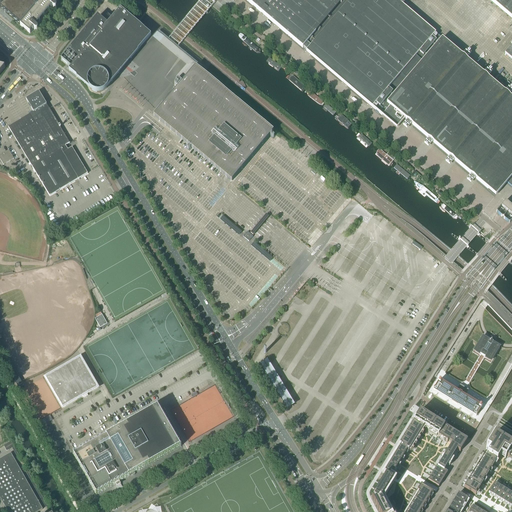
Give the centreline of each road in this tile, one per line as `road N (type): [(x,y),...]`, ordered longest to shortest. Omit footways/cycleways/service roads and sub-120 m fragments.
road 1 (unclassified): [(484,218),(214,0)]
road 2 (secondary): [(228,342),(82,98),(41,59)]
road 3 (secondary): [(34,67),(76,107),(219,347)]
road 4 (tertiary): [(334,491),(359,468),(511,245)]
road 5 (tertiary): [(505,237),(325,478)]
road 6 (residential): [(117,511),(260,430)]
